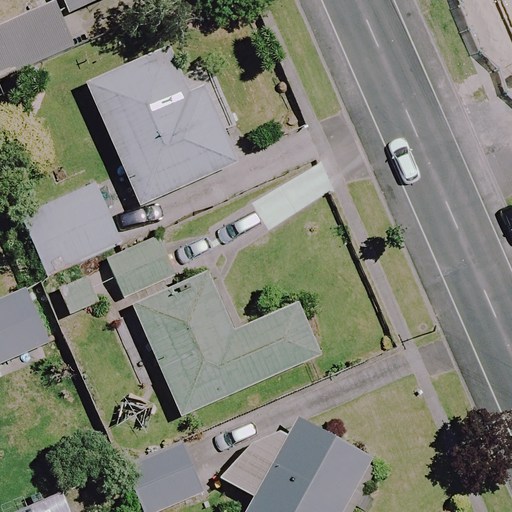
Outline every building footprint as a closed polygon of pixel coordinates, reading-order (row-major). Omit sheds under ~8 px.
[(99,2),(104,0),(52,0),(55,5),(0,26),(0,78),(112,35),(99,2)] [(156,104),(140,65),(81,89),(142,236),(241,195),(196,87),(156,104)] [(115,249),(90,190),(18,221),(44,280),(115,249)] [(100,263),(102,269),(118,303),(166,282),(150,247),(117,262),(114,256),(100,263)] [(84,275),(50,292),(65,323),(99,306),(84,275)] [(226,336),(204,284),(128,316),(174,422),(315,362),(292,308),(226,336)] [(0,366),(47,346),(26,297),(0,307),(0,366)] [(215,482),(250,501),(244,511),(339,511),(365,468),(292,427),(279,450),(244,431),(215,482)] [(163,511),(193,500),(174,452),(126,472),(142,511),(163,511)]
